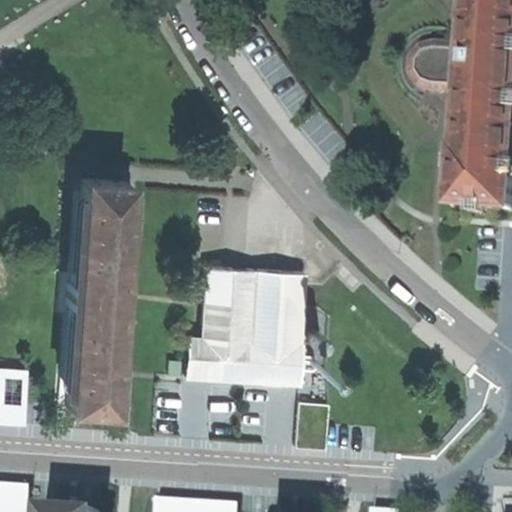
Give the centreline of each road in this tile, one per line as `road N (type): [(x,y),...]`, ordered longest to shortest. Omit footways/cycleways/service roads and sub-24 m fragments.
road 1 (residential): [(511,412),(450,475),(425,485),(0,454)]
road 2 (residential): [(191,0),(334,203),(380,254),(511,364)]
